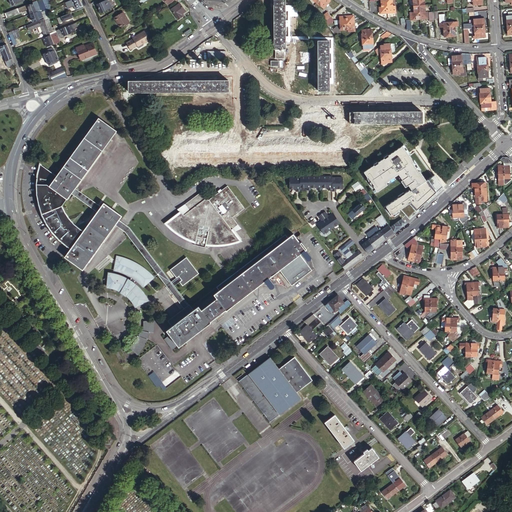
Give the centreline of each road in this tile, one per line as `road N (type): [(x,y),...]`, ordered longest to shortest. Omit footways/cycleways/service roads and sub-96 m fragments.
road 1 (tertiary): [(30,122),(12,163),(13,219),(114,400)]
road 2 (residential): [(489,446),(340,284)]
road 3 (residential): [(429,492),(283,329)]
road 4 (residential): [(237,73),(242,140),(294,141),(303,133),(303,100)]
road 5 (unclassified): [(504,145),(381,253)]
road 6 (residential): [(303,100),(461,98)]
road 7 (unclassified): [(283,329),(184,401)]
